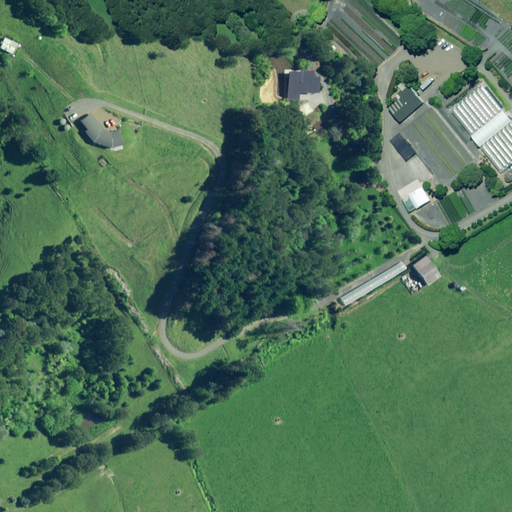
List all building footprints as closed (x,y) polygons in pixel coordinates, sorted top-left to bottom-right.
[(17,44),(6,38),(1,48),(12,54),(15,48),(17,44)] [(308,77),(307,71),(295,71),(295,72),(286,72),(287,101),(296,100),(296,93),(312,93),(312,77),(308,77)] [(511,121),(488,92),(481,84),(450,109),(502,173),(508,169),(511,165),(511,121)] [(401,121),(422,102),(411,90),(390,109),(401,121)] [(326,129),(315,111),(299,121),(311,139),(326,129)] [(97,129),(86,113),(76,121),(82,129),(79,131),(88,142),(104,148),(115,145),(112,131),(107,133),(97,129)] [(397,132),(389,139),(406,160),(414,153),(397,132)] [(431,200),(423,187),(410,196),(417,209),(431,200)] [(438,276),(424,256),(410,265),(424,286),(438,276)]
